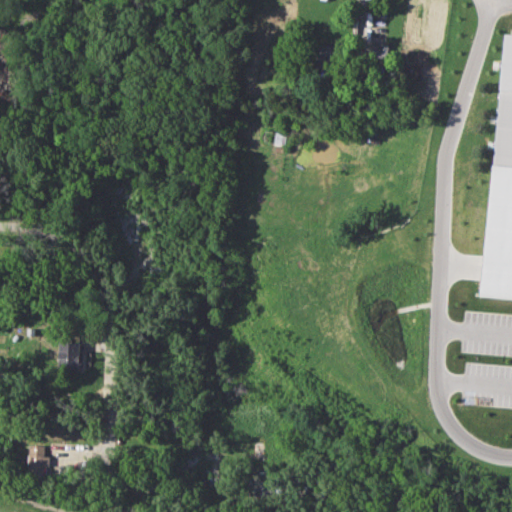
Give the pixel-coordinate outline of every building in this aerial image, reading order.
[(511,164),(494,163),(506,34),(511,34),(511,164)] [(369,59),(385,61),(387,44),(371,42),(369,59)] [(335,45),(314,44),(314,60),(334,61),(335,45)] [(60,340),(80,341),(79,368),(59,368),(60,340)] [(27,473),(28,444),(46,444),(45,455),(52,455),(51,465),(45,464),(45,473),(27,473)]
